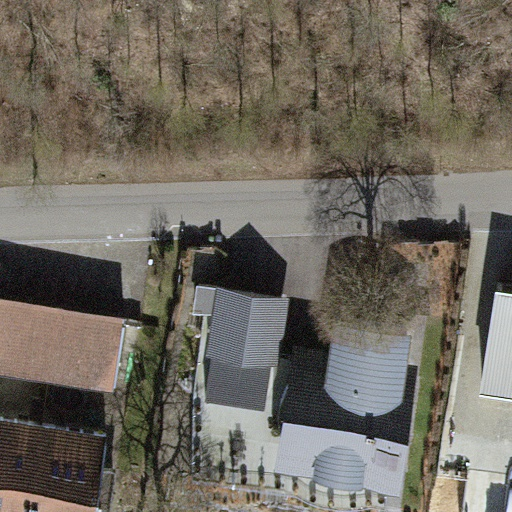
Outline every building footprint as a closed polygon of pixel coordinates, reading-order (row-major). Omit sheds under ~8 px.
[(511,292),(464,285),(448,378),(511,389),(511,292)] [(279,304),(202,289),(189,360),(265,374),(279,304)] [(118,320),(0,299),(0,374),(105,393),(118,320)] [(383,504),(409,371),(390,368),(396,337),(311,321),(304,357),(271,350),(246,477),(383,504)] [(89,511),(103,442),(0,422),(0,511),(89,511)]
